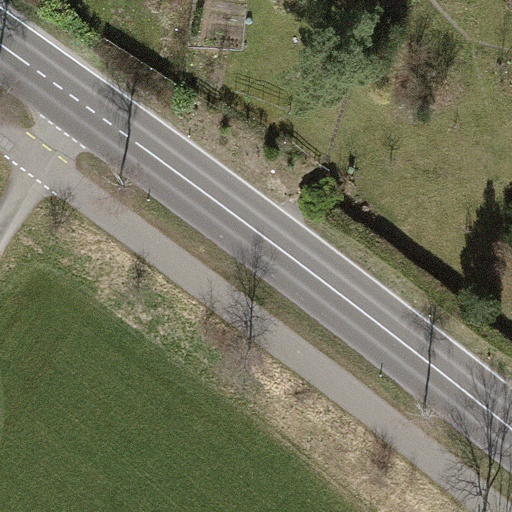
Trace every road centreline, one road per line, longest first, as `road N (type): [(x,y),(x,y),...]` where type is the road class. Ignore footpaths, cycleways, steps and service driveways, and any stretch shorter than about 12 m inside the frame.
road 1 (tertiary): [(511,428),(0,41)]
road 2 (track): [(86,106),(0,235)]
